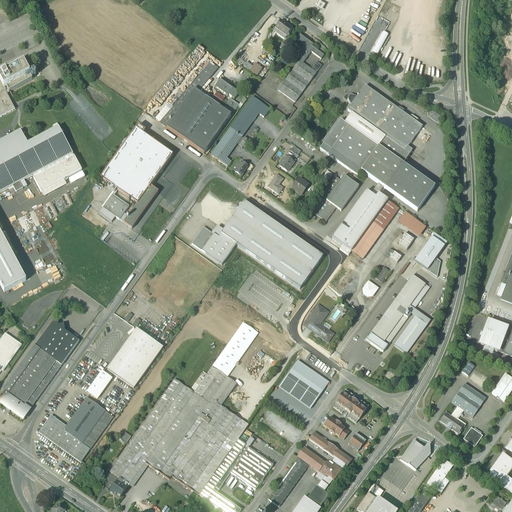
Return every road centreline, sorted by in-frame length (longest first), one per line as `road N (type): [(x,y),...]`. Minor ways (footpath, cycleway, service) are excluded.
road 1 (residential): [(15,454),(210,167)]
road 2 (secondary): [(461,107),(464,264),(440,351),(418,390)]
road 3 (residential): [(345,375),(299,342),(292,327),(333,254),(244,190)]
road 4 (tertiary): [(424,96),(273,0)]
road 5 (residential): [(345,375),(247,511)]
road 6 (residential): [(244,190),(331,67)]
road 7 (residential): [(511,411),(472,461),(420,427)]
